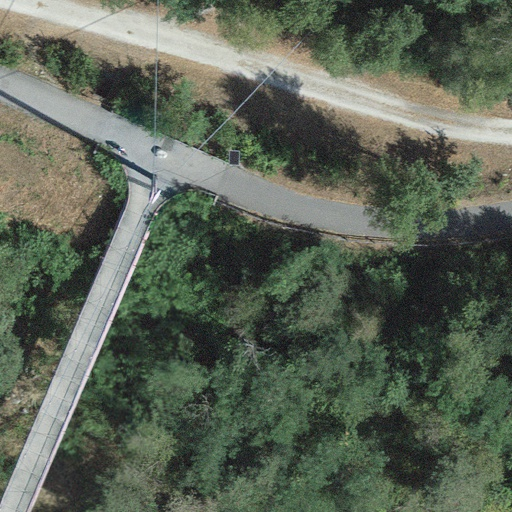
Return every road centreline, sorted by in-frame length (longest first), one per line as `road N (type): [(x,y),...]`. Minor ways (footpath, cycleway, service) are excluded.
road 1 (track): [(164,156),(4,511)]
road 2 (track): [(164,156),(347,219),(420,222),(511,212)]
road 3 (track): [(511,133),(172,38)]
road 4 (track): [(0,83),(164,156)]
road 5 (track): [(172,38),(15,0)]
